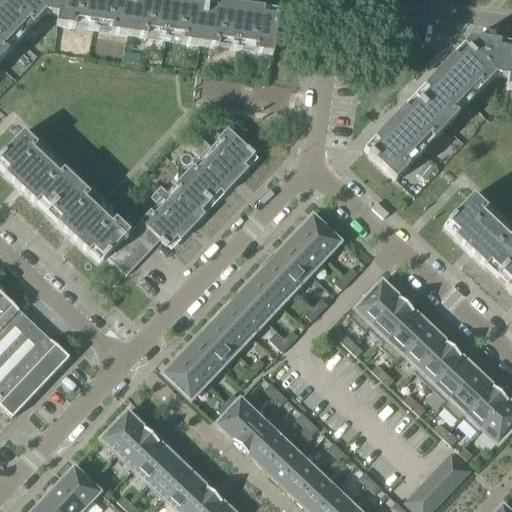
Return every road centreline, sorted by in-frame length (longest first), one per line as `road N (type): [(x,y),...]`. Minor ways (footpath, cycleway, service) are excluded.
road 1 (residential): [(511,360),(311,173)]
road 2 (residential): [(125,364),(311,173)]
road 3 (residential): [(0,496),(125,364)]
road 4 (residential): [(335,0),(511,24)]
road 5 (residential): [(311,173),(334,0)]
road 6 (residential): [(125,364),(0,248)]
